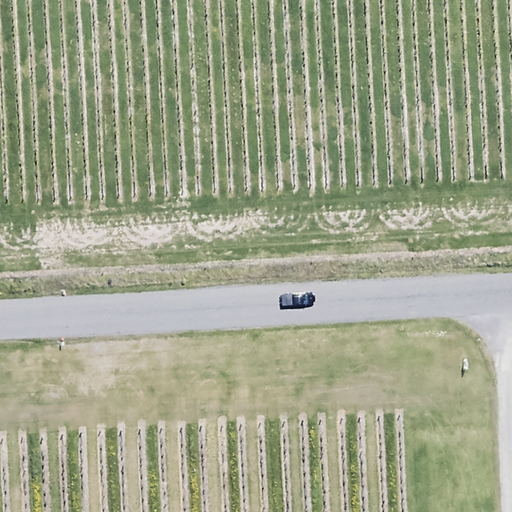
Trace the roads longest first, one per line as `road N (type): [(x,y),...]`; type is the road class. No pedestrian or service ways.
road 1 (unclassified): [(0,307),(511,281)]
road 2 (track): [(463,283),(469,511)]
